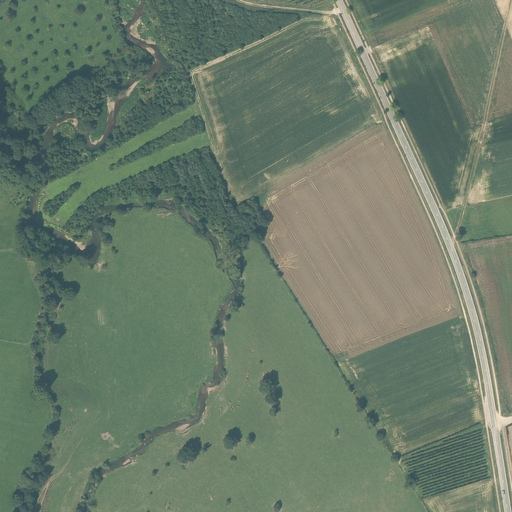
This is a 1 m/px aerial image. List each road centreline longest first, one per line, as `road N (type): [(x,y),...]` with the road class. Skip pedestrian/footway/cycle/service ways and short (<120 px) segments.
road 1 (secondary): [(337,0),(459,273),(493,424)]
road 2 (track): [(448,245),(510,0)]
